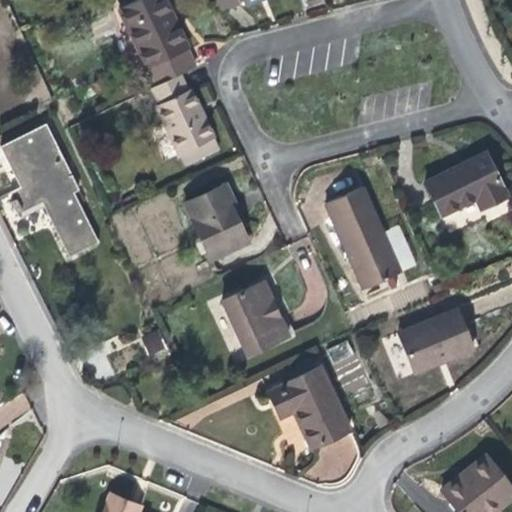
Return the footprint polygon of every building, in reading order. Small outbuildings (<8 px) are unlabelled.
[(147,69),(153,84),(176,73),(191,66),(186,53),(189,51),(177,26),(164,0),(134,0),(116,9),(143,71),(147,69)] [(176,73),(153,84),(159,98),(153,102),(181,161),(216,145),(200,111),(188,87),(184,88),(176,73)] [(69,265),(101,251),(73,194),(77,189),(44,126),(0,147),(22,193),(13,197),(22,213),(28,224),(43,215),(69,265)] [(505,195),(486,152),(459,165),(423,181),(438,213),(470,198),(474,208),(505,195)] [(207,262),(245,245),(233,222),(228,211),(233,209),(220,185),(179,205),(207,262)] [(360,287),(397,272),(362,185),(343,192),(325,199),(360,287)] [(274,296),(263,276),(220,295),(229,316),(234,312),(241,328),(237,331),(245,350),(290,330),(280,311),(276,313),(273,307),(269,298),(274,296)] [(466,349),(450,310),(393,332),(407,366),(433,355),(436,362),(445,358),(466,349)] [(159,329),(141,336),(151,360),(169,353),(159,329)] [(326,349),(346,394),(369,384),(349,338),(326,349)] [(345,425),(314,360),(260,383),(272,409),(287,403),(296,423),(305,443),(345,425)] [(0,406),(0,428),(31,408),(21,392),(0,406)] [(0,463),(11,458),(2,441),(0,435),(0,463)] [(0,463),(0,474),(15,466),(11,458),(0,463)] [(453,511),(495,511),(511,496),(511,493),(482,458),(464,475),(440,497),(453,511)] [(122,511),(113,508),(116,497),(108,493),(100,511),(122,511)] [(113,508),(122,511),(128,511),(130,504),(124,501),(116,497),(113,508)] [(192,511),(196,501),(183,497),(177,511),(192,511)]
